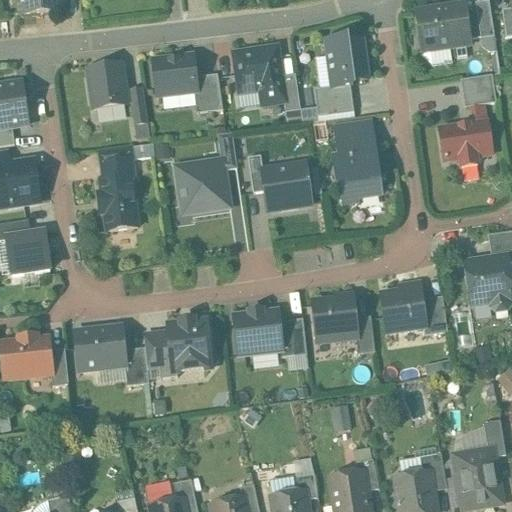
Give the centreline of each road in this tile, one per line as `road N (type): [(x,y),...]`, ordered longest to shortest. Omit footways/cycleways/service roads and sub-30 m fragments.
road 1 (residential): [(38,49),(77,310),(181,300),(418,258),(382,0)]
road 2 (residential): [(381,0),(244,26),(38,49)]
